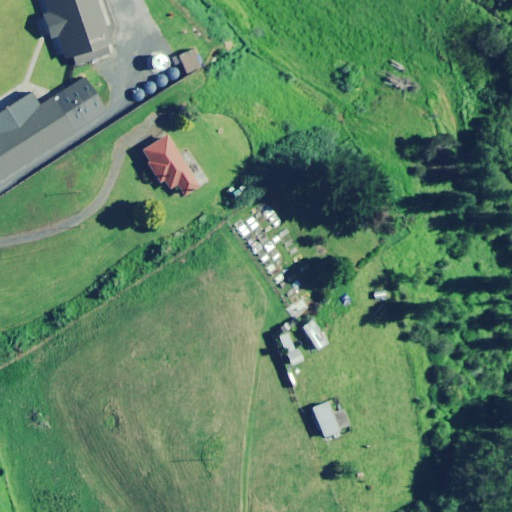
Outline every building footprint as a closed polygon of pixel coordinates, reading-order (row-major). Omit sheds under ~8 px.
[(84,18),(77,0),(43,0),(64,58),(109,42),(98,13),(84,18)] [(204,52),(197,39),(183,47),(190,60),(204,52)] [(180,65),(169,44),(159,50),(170,71),(180,65)] [(141,59),(130,57),(128,70),(139,72),(141,59)] [(165,74),(161,62),(148,66),(152,79),(165,74)] [(61,86),(68,80),(66,66),(57,64),(52,84),(61,86)] [(153,82),(144,73),(134,83),(144,92),(153,82)] [(0,177),(90,121),(70,88),(59,95),(57,92),(37,105),(29,92),(0,110),(0,177)] [(186,99),(179,89),(162,100),(169,111),(186,99)] [(131,143),(153,129),(145,118),(124,133),(131,143)] [(188,147),(177,154),(165,134),(140,150),(147,161),(145,162),(158,182),(162,179),(168,188),(175,184),(183,196),(198,186),(209,179),(188,147)] [(325,343),(311,320),(301,326),(316,349),(325,343)] [(293,349),(286,332),(277,336),(289,364),(301,359),(296,348),(293,349)] [(354,374),(345,364),(334,373),(343,384),(354,374)] [(326,434),(330,432),(332,438),(339,435),(337,430),(349,425),(342,408),(331,412),(326,401),(311,407),(322,436),(324,440),(328,439),(326,434)]
